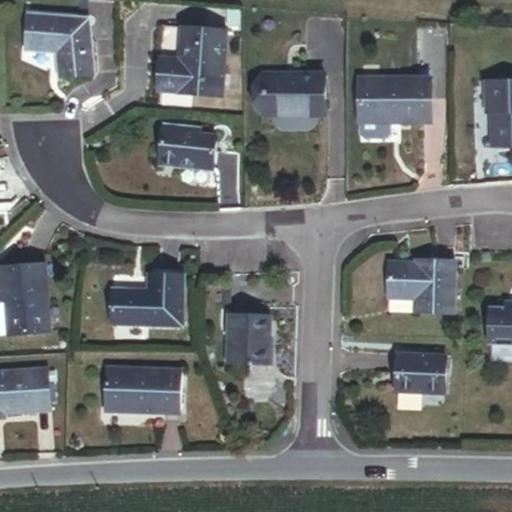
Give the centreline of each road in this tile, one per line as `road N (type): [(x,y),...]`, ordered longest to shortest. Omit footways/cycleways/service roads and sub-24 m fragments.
road 1 (residential): [(320,222),(247,230),(133,226),(80,206),(56,179),(50,137)]
road 2 (residential): [(0,484),(312,466)]
road 3 (residential): [(312,466),(320,222)]
road 4 (residential): [(312,466),(511,469)]
road 5 (residential): [(511,198),(320,222)]
